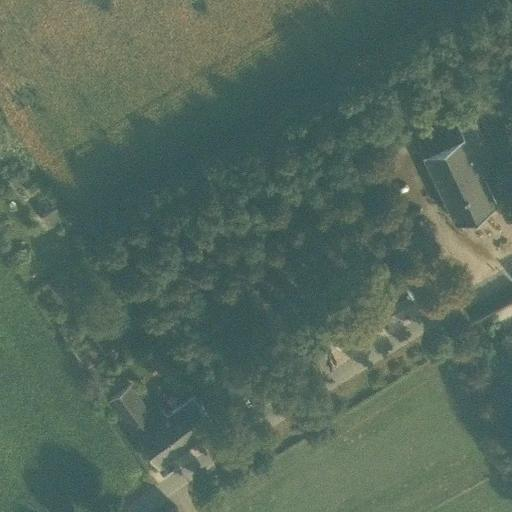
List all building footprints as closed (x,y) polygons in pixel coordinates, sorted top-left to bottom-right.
[(496,203),(480,167),(494,161),(470,112),(418,136),(456,221),(496,203)] [(50,228),(64,218),(57,206),(42,216),(50,228)] [(17,267),(30,258),(24,248),(10,257),(17,267)] [(329,306),(330,306),(322,311),(321,311),(320,312),(340,344),(415,297),(394,265),(393,266),(385,271),(384,270),(383,270),(382,269),(381,269),(379,270),(378,271),(377,272),(377,273),(377,274),(377,275),(378,276),(369,281),(368,280),(366,279),(365,279),(363,280),(362,281),(361,283),(361,284),(362,286),(337,302),(336,301),(335,300),(333,300),(332,300),(331,300),(330,301),(329,303),(329,305),(329,306)] [(62,294),(68,295),(73,293),(74,287),(71,283),(65,281),(61,284),(60,290),(62,294)] [(215,423),(193,394),(159,421),(130,384),(109,401),(137,437),(159,466),(215,423)]
